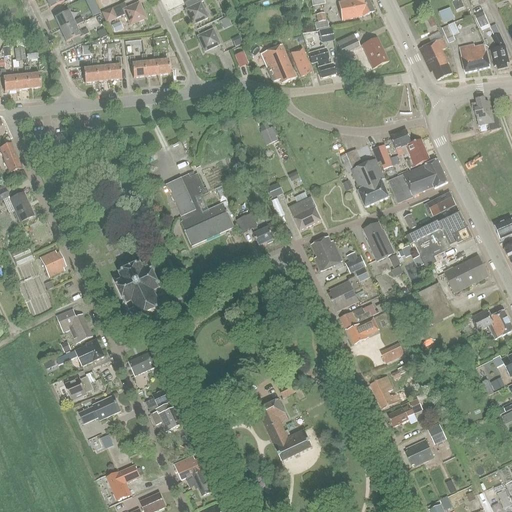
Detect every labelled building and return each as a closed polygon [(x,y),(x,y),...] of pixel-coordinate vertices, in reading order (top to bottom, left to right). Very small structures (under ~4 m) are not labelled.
[(65,0),(64,1),(63,0),(46,0),(51,10),(65,4),(66,5),(75,1),(74,0),(65,0)] [(186,10),(193,26),(209,19),(201,3),(204,2),(203,0),(193,0),(192,1),(195,6),(187,10),(186,10)] [(356,1),(339,4),(341,13),(362,9),(371,5),(368,0),(359,0),(357,1),(356,1)] [(460,0),(458,0),(452,3),(455,9),(463,6),(460,0)] [(146,20),(139,4),(123,11),(125,16),(130,27),(146,20)] [(362,9),(341,13),(343,22),(365,18),(375,13),(371,5),(362,9)] [(121,6),(112,9),(116,20),(125,16),(123,11),(121,6)] [(105,24),(116,20),(112,9),(111,9),(101,14),(105,24)] [(69,12),(55,18),(57,22),(61,32),(76,25),(76,27),(84,23),(82,18),(74,22),(71,15),(69,12)] [(324,13),(316,15),(317,22),(314,23),(315,29),(328,27),(327,20),(325,21),(324,13)] [(490,26),(487,20),(484,13),(475,17),(481,30),(490,26)] [(228,19),(221,22),(223,28),(230,24),(228,19)] [(117,24),(112,27),(115,34),(120,31),(117,24)] [(456,24),(442,30),(449,45),(456,42),(454,39),(461,35),(456,24)] [(76,25),(61,32),(67,43),(80,37),(81,38),(90,34),(88,30),(79,34),(76,27),(76,25)] [(496,26),(491,28),(495,37),(493,38),(498,50),(490,51),(495,68),(498,67),(499,71),(508,69),(507,65),(510,64),(506,46),(496,26)] [(205,53),(221,46),(214,30),(198,37),(205,53)] [(331,30),(319,33),(321,44),(333,41),(331,30)] [(373,71),(389,63),(378,39),(362,47),(373,71)] [(340,48),(339,48),(343,56),(344,55),(359,48),(355,40),(340,48)] [(420,51),(429,71),(432,70),(434,74),(438,82),(453,75),(448,65),(449,65),(443,52),(448,50),(443,40),(434,44),(432,45),(420,51)] [(475,46),(460,49),(466,74),(491,68),(487,54),(485,46),(476,48),(475,46)] [(91,56),(90,47),(82,48),(83,57),(91,56)] [(282,85),(296,79),(282,47),(262,55),(266,65),(273,83),(281,82),(282,85)] [(24,49),(15,50),(16,63),(26,62),(24,49)] [(37,50),(27,52),(28,62),(38,61),(37,50)] [(301,79),(313,74),(303,50),(292,54),(301,79)] [(329,60),(327,50),(309,55),(312,65),(318,63),(319,70),(318,70),(321,80),(336,76),(333,66),(331,66),(329,60)] [(159,54),(154,55),(155,63),(157,62),(158,77),(171,75),(169,61),(160,62),(159,54)] [(248,66),(244,54),(235,57),(240,69),(248,66)] [(142,56),(143,64),(144,64),(146,78),(158,77),(157,62),(155,63),(148,63),(147,55),(142,56)] [(134,57),(130,57),(131,66),(132,65),(134,79),(146,78),(144,64),(143,64),(135,65),(134,57)] [(109,68),(108,68),(110,82),(122,81),(121,67),(120,58),(116,59),(115,59),(116,67),(110,68),(109,68)] [(98,69),(96,69),(98,83),(110,82),(108,68),(109,68),(108,60),(104,60),(104,68),(98,69)] [(85,85),(98,83),(96,69),(98,69),(97,61),(92,61),(93,70),(84,71),(85,85)] [(30,68),(25,69),(26,77),(28,76),(29,91),(42,89),(40,75),(31,76),(30,68)] [(18,69),(13,70),(14,78),(16,78),(17,92),(29,91),(28,76),(26,77),(19,77),(18,69)] [(6,71),(1,71),(2,80),(4,79),(5,93),(17,92),(16,78),(14,78),(7,79),(6,71)] [(475,110),(479,128),(488,125),(490,133),(501,130),(497,115),(493,116),(492,112),(491,113),(489,103),(487,104),(485,99),(476,101),(477,104),(472,106),(474,111),(475,110)] [(272,128),(261,133),(264,142),(276,137),(272,128)] [(408,132),(391,139),(396,151),(402,149),(407,147),(413,145),(408,132)] [(413,145),(407,147),(407,148),(409,154),(412,160),(427,154),(422,141),(413,145)] [(11,174),(22,169),(12,144),(0,149),(11,174)] [(390,160),(385,147),(380,149),(385,162),(390,160)] [(385,162),(380,149),(374,151),(379,165),(381,164),(385,162)] [(363,167),(357,152),(345,157),(341,158),(348,174),(352,172),(361,192),(359,193),(359,194),(366,210),(390,199),(382,182),(385,180),(376,161),(363,167)] [(423,167),(431,164),(430,162),(431,162),(427,154),(412,160),(410,161),(409,161),(412,169),(423,165),(423,167)] [(438,162),(404,176),(389,183),(399,206),(414,199),(414,198),(435,189),(435,190),(448,184),(438,162)] [(182,180),(167,187),(168,188),(167,188),(170,194),(171,194),(175,203),(177,206),(176,206),(181,218),(182,217),(184,223),(182,224),(193,248),(234,230),(229,219),(223,205),(204,214),(197,200),(209,194),(207,190),(205,191),(198,176),(191,179),(183,183),(182,180)] [(279,185),(268,189),(272,200),(283,195),(279,185)] [(5,188),(0,189),(0,203),(10,199),(5,188)] [(21,223),(35,217),(24,194),(11,200),(21,223)] [(449,195),(426,207),(432,219),(456,206),(449,195)] [(312,200),(290,210),(300,232),(322,222),(316,210),(317,209),(312,200)] [(459,212),(407,238),(411,246),(414,245),(416,248),(420,257),(424,266),(426,270),(433,266),(437,264),(434,258),(450,250),(452,250),(451,248),(457,245),(453,238),(461,234),(466,231),(464,225),(465,225),(459,212)] [(252,215),(238,221),(243,234),(258,227),(252,215)] [(412,216),(404,219),(411,232),(418,228),(412,216)] [(511,220),(495,227),(501,240),(511,235),(511,220)] [(275,241),(272,235),(279,232),(275,223),(268,226),(269,229),(254,236),(260,248),(275,241)] [(379,224),(364,232),(369,242),(368,243),(377,263),(395,255),(384,232),(383,233),(379,224)] [(338,270),(344,268),(335,248),(333,249),(329,239),(313,246),(318,259),(316,260),(322,273),(336,266),(338,270)] [(409,247),(402,251),(405,257),(413,254),(409,247)] [(18,264),(33,258),(30,251),(15,257),(18,264)] [(56,252),(56,253),(41,260),(50,279),(65,272),(64,269),(67,268),(60,254),(57,255),(56,252)] [(389,260),(394,269),(401,266),(397,256),(389,260)] [(350,263),(346,265),(351,275),(366,267),(361,258),(358,259),(350,263)] [(459,268),(445,274),(446,275),(447,277),(456,295),(489,278),(478,258),(463,265),(459,268)] [(162,290),(152,268),(149,269),(147,265),(143,267),(141,264),(120,275),(123,281),(116,284),(126,306),(128,306),(130,311),(135,308),(141,319),(162,308),(157,298),(163,296),(160,291),(162,290)] [(365,270),(356,274),(360,284),(370,279),(365,270)] [(359,303),(349,283),(331,292),(332,295),(329,296),(338,313),(359,303)] [(440,285),(418,296),(429,318),(419,323),(423,331),(433,326),(433,327),(455,316),(440,285)] [(415,295),(415,296),(395,305),(401,319),(421,309),(415,295)] [(380,314),(387,310),(383,304),(377,307),(380,314)] [(363,309),(341,319),(346,331),(371,318),(369,313),(366,315),(363,310),(363,309)] [(71,331),(77,346),(93,339),(84,316),(77,319),(74,311),(57,319),(64,334),(71,331)] [(511,327),(505,313),(493,319),(489,311),(471,320),(478,333),(489,328),(496,341),(511,332),(511,327)] [(363,325),(349,332),(355,346),(369,339),(368,337),(366,333),(378,328),(374,320),(363,325)] [(425,331),(415,337),(418,344),(429,338),(425,331)] [(87,347),(57,361),(59,367),(78,358),(83,368),(105,358),(98,342),(87,347)] [(67,343),(61,346),(65,354),(71,351),(67,343)] [(391,350),(381,355),(382,357),(386,365),(395,361),(392,353),(391,350)] [(136,378),(157,368),(151,354),(130,364),(136,378)] [(511,356),(503,361),(501,357),(493,361),(498,370),(505,366),(511,378),(511,356)] [(54,361),(48,363),(51,369),(57,366),(54,361)] [(399,372),(392,375),(394,381),(401,378),(401,376),(400,374),(399,373),(399,372)] [(88,396),(87,394),(94,391),(95,393),(100,390),(93,373),(87,376),(88,379),(82,382),(81,379),(65,386),(73,403),(88,396)] [(399,402),(396,396),(391,399),(388,393),(393,391),(388,378),(371,386),(382,410),(399,402)] [(499,380),(491,384),(492,387),(495,392),(503,389),(499,380)] [(291,386),(279,391),(283,400),(295,394),(291,386)] [(425,395),(417,398),(418,401),(419,403),(427,399),(425,395)] [(121,413),(114,398),(94,407),(94,409),(80,415),(85,426),(99,419),(101,422),(121,413)] [(161,400),(155,402),(158,409),(164,406),(161,400)] [(403,411),(388,417),(394,429),(402,425),(403,426),(410,423),(410,422),(408,418),(423,412),(419,403),(418,401),(402,408),(403,411)] [(279,402),(258,412),(275,447),(283,464),(313,450),(305,432),(292,438),(288,431),(285,432),(281,423),(288,420),(286,416),(279,402)] [(503,408),(505,412),(511,408),(511,402),(502,408),(503,408)] [(156,411),(157,414),(153,416),(157,426),(163,424),(168,434),(184,426),(176,408),(171,411),(169,406),(160,409),(158,410),(156,411)] [(505,412),(503,408),(496,411),(499,417),(505,414),(505,412)] [(511,413),(502,418),(504,422),(505,426),(511,422),(511,413)] [(435,418),(429,421),(432,426),(438,423),(435,418)] [(439,427),(428,432),(436,446),(446,441),(439,427)] [(109,437),(103,439),(108,450),(114,447),(109,437)] [(412,467),(415,466),(416,468),(435,460),(426,442),(407,450),(408,454),(406,455),(412,467)] [(175,453),(169,454),(169,461),(169,462),(170,462),(176,462),(176,460),(177,460),(177,456),(176,456),(175,453)] [(202,473),(205,472),(200,460),(196,462),(194,458),(175,467),(182,482),(193,477),(202,473)] [(119,475),(118,475),(121,483),(125,481),(127,481),(128,482),(140,477),(135,467),(119,475)] [(506,470),(501,472),(507,484),(506,484),(507,486),(511,496),(511,478),(509,472),(508,473),(506,470)] [(212,494),(202,473),(193,477),(194,479),(188,482),(191,489),(198,487),(203,498),(212,494)] [(118,474),(107,479),(112,489),(118,503),(132,497),(126,483),(128,482),(127,481),(125,481),(121,483),(118,475),(119,475),(118,474)] [(448,490),(451,495),(457,493),(454,487),(448,490)] [(497,496),(503,510),(510,507),(507,499),(510,498),(507,491),(497,496)] [(159,511),(167,509),(161,495),(141,504),(144,511),(159,511)] [(447,498),(440,501),(443,508),(450,505),(447,498)]
